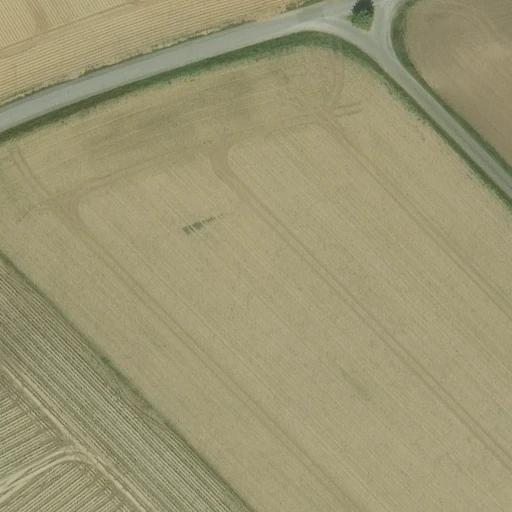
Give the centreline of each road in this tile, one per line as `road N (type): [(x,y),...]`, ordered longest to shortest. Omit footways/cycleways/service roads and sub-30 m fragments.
road 1 (unclassified): [(312,17),(0,123)]
road 2 (unclassified): [(383,57),(511,191)]
